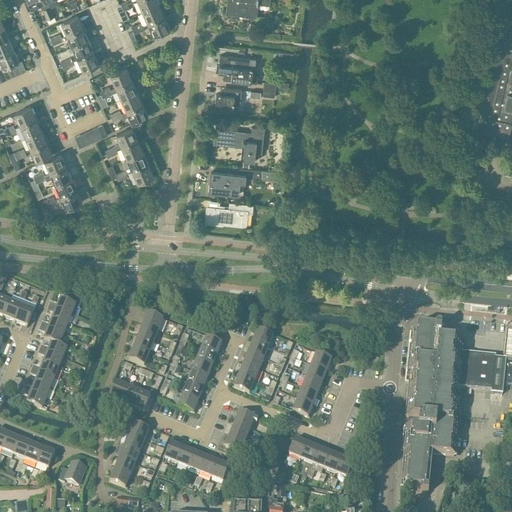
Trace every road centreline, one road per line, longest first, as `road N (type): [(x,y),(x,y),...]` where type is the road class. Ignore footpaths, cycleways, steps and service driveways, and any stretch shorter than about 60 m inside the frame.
road 1 (residential): [(165,250),(191,0)]
road 2 (tertiary): [(163,269),(281,269),(403,290)]
road 3 (tertiary): [(404,274),(165,250)]
road 4 (residential): [(217,393),(331,438),(352,379),(394,385)]
road 5 (tertiary): [(165,250),(0,238)]
road 6 (tertiary): [(0,254),(163,269)]
road 7 (unclassified): [(386,511),(394,385)]
